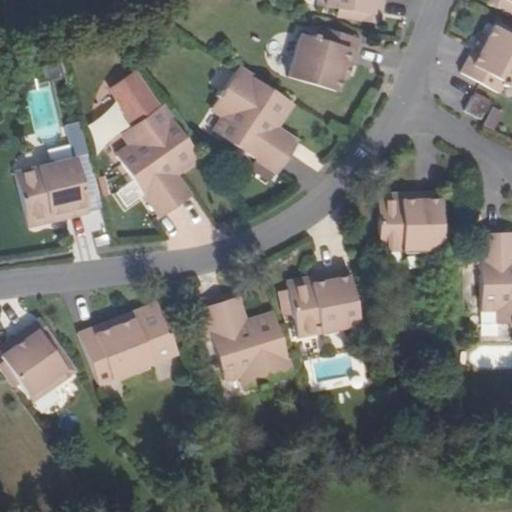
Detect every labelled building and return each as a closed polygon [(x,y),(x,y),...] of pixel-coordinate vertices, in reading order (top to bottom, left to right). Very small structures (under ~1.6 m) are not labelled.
[(335,9),(380,15),(382,0),(317,0),(317,6),(335,9)] [(511,4),(503,0),(488,0),(488,1),(511,14),(511,4)] [(378,24),(380,15),(335,9),(334,17),(378,24)] [(479,51),(473,48),(459,73),(497,94),(503,84),(511,88),(511,36),(493,26),(485,40),(479,51)] [(339,78),(343,66),(350,69),(358,40),(317,27),(314,38),(300,34),(287,78),(335,92),(339,78)] [(473,48),(479,51),(485,40),(479,37),(473,48)] [(339,78),(346,80),(350,69),(343,66),(339,78)] [(278,127),(292,105),(239,69),(212,110),(225,119),(215,133),(277,173),(293,148),(273,135),(278,127)] [(177,174),(198,159),(161,106),(155,110),(129,74),(105,90),(131,127),(120,134),(130,148),(116,158),(159,218),(183,201),(168,180),(177,174)] [(487,105),(471,97),(463,112),(479,120),(487,105)] [(69,155),(84,153),(79,123),(65,125),(69,155)] [(273,135),(293,148),(298,140),(278,127),(273,135)] [(63,211),(65,219),(100,210),(96,193),(102,191),(98,173),(91,174),(87,155),(14,173),(26,220),(63,211)] [(168,180),(183,201),(191,195),(177,174),(168,180)] [(131,183),(113,193),(123,210),(140,200),(131,183)] [(439,201),(413,202),(413,194),(377,194),(377,252),(440,250),(439,201)] [(63,211),(26,220),(27,228),(65,219),(63,211)] [(511,258),(508,259),(507,233),(478,234),(480,308),(498,308),(499,324),(511,323),(511,258)] [(463,280),(476,280),(476,251),(463,251),(463,280)] [(325,283),(288,290),(296,337),(359,326),(348,270),(323,275),(325,283)] [(325,283),(323,275),(286,282),(288,290),(325,283)] [(229,300),(237,324),(246,321),(239,297),(229,300)] [(271,313),(246,321),(237,324),(229,300),(200,309),(223,379),(239,374),(244,388),(290,374),(271,313)] [(105,331),(159,310),(156,303),(102,324),(105,331)] [(159,310),(105,331),(102,324),(77,334),(97,385),(176,354),(159,310)] [(39,319),(32,324),(57,362),(64,357),(39,319)] [(52,389),(68,378),(57,362),(32,324),(11,339),(15,346),(0,357),(27,396),(47,382),(52,389)] [(15,346),(11,339),(0,346),(0,356),(0,357),(15,346)] [(47,382),(27,396),(31,403),(52,389),(47,382)]
